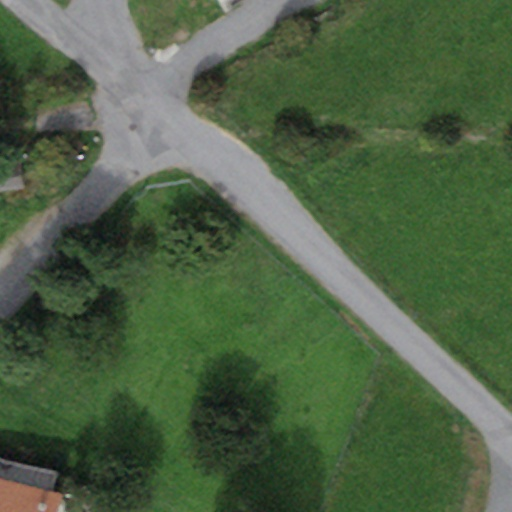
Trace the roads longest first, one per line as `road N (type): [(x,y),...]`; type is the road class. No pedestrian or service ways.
road 1 (residential): [(511,428),(168,113)]
road 2 (unclassified): [(0,275),(168,113)]
road 3 (residential): [(278,0),(139,85)]
road 4 (track): [(0,115),(139,85)]
